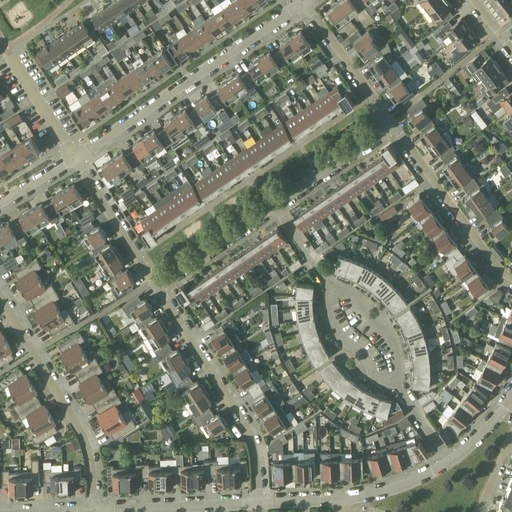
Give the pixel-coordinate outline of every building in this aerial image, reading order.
[(129,12),(120,0),(114,0),(110,4),(120,18),(129,12)] [(133,0),(120,0),(129,12),(138,6),(133,0)] [(241,15),(250,9),(243,0),(233,0),(232,1),(241,15)] [(257,0),(243,0),(250,9),(259,3),(260,5),(260,4),(257,0)] [(358,11),(364,6),(358,0),(341,0),(337,3),(348,18),(358,10),(358,11)] [(419,0),(420,0),(427,10),(439,0),(419,0)] [(452,6),(446,0),(439,0),(427,10),(435,20),(435,19),(440,26),(453,15),(448,9),(452,6)] [(511,0),(505,0),(496,8),(496,9),(496,10),(500,15),(502,15),(503,17),(511,10),(511,0)] [(190,5),(187,1),(182,4),(185,9),(190,5)] [(241,15),(232,1),(223,7),(233,22),(241,15)] [(344,25),(345,23),(344,21),(348,18),(337,3),(327,11),(337,24),(334,26),(337,30),(344,25)] [(101,10),(111,25),(120,18),(110,4),(101,10)] [(223,7),(214,13),(224,28),(233,22),(223,7)] [(92,16),(102,31),(111,25),(101,10),(92,16)] [(146,19),(149,23),(158,17),(156,14),(155,13),(146,19)] [(205,19),(215,34),(224,28),(214,13),(205,19)] [(205,19),(196,26),(206,40),(215,34),(205,19)] [(443,40),(449,35),(453,40),(469,28),(461,19),(448,30),(444,25),(433,33),(437,38),(440,36),(443,40)] [(83,22),(74,28),(85,45),(94,38),(83,22)] [(187,32),(197,46),(206,40),(196,26),(187,32)] [(85,45),(74,28),(65,34),(76,51),(85,45)] [(462,48),(476,38),(469,28),(453,40),(457,46),(451,50),(454,54),(451,57),(455,62),(466,53),(462,48)] [(365,59),(369,56),(379,48),(371,38),(372,37),(368,31),(362,35),(358,30),(348,37),(352,43),(356,40),(360,45),(357,48),(365,59)] [(301,31),(285,41),(295,56),(311,45),(301,31)] [(187,32),(178,38),(189,54),(189,53),(188,52),(197,46),(187,32)] [(169,44),(179,60),(189,54),(178,38),(175,33),(170,36),(174,41),(169,44)] [(76,51),(65,34),(56,40),(67,57),(76,51)] [(403,37),(392,41),(394,47),(405,43),(403,37)] [(47,45),(46,45),(58,63),(67,57),(56,40),(47,46),(47,45)] [(277,52),(285,63),(295,56),(285,41),(280,45),(283,49),(277,52)] [(368,64),(376,74),(390,64),(390,63),(394,60),(388,42),(379,48),(369,56),(372,62),(368,64)] [(46,45),(37,52),(38,53),(33,56),(40,67),(45,63),(49,69),(58,63),(46,45)] [(173,64),(163,48),(153,55),(164,71),(173,64)] [(269,74),(285,63),(277,52),(272,56),(269,52),(259,59),(269,74)] [(108,55),(103,58),(106,63),(111,59),(108,55)] [(164,71),(153,55),(144,61),(154,75),(162,69),(163,71),(164,71)] [(474,76),(479,72),(483,77),(498,65),(495,61),(494,61),(490,56),(483,61),(482,61),(480,62),(476,56),(462,66),(469,74),(471,72),(474,76)] [(320,58),(309,65),(313,71),(314,70),(324,63),(323,63),(320,58)] [(254,85),(260,81),(259,81),(269,74),(259,59),(249,66),(251,70),(246,74),(254,85)] [(154,75),(144,61),(135,67),(145,81),(154,75)] [(324,63),(314,70),(320,77),(328,72),(326,69),(328,68),(325,63),(324,63)] [(383,85),(387,82),(391,87),(402,79),(398,73),(397,74),(390,64),(376,74),(383,85)] [(501,70),(501,69),(498,65),(483,77),(485,80),(480,84),(483,87),(481,89),(487,97),(500,87),(496,83),(498,81),(498,80),(505,75),(501,70)] [(90,67),(85,70),(88,75),(93,71),(90,67)] [(145,81),(135,67),(126,73),(136,88),(145,81)] [(65,73),(55,80),(58,85),(69,78),(65,73)] [(126,73),(117,79),(127,94),(136,88),(126,73)] [(238,73),(228,80),(238,95),(248,89),(254,85),(246,74),(241,77),(238,73)] [(117,79),(114,74),(105,80),(108,85),(118,100),(127,94),(117,79)] [(307,78),(311,83),(316,80),(312,75),(307,78)] [(411,89),(409,90),(402,79),(391,87),(387,90),(395,101),(399,98),(403,104),(415,95),(411,89)] [(222,107),(228,103),(228,102),(238,95),(228,80),(217,88),(220,91),(215,95),(222,107)] [(56,90),(61,98),(72,91),(70,87),(67,83),(56,90)] [(294,87),(297,92),(303,88),(300,83),(294,87)] [(108,85),(99,92),(109,106),(118,100),(108,85)] [(343,95),(337,87),(329,92),(339,106),(343,104),(346,109),(354,103),(346,92),(343,95)] [(497,111),(503,105),(507,110),(511,106),(511,91),(503,98),(499,93),(487,102),(491,108),(493,106),(497,111)] [(99,92),(90,98),(100,112),(109,106),(99,92)] [(329,92),(322,97),(332,111),(339,106),(329,92)] [(198,107),(193,110),(203,125),(204,124),(202,121),(206,118),(206,117),(216,110),(217,111),(222,107),(215,95),(209,99),(207,95),(195,103),(198,107)] [(276,99),(280,104),(285,101),(282,96),(276,99)] [(323,117),(332,111),(322,97),(313,103),(323,117)] [(90,98),(81,104),(92,120),(93,119),(91,118),(100,112),(90,98)] [(416,130),(420,127),(431,119),(423,108),(427,105),(423,98),(407,109),(411,116),(408,118),(416,130)] [(323,117),(313,103),(304,109),(314,123),(323,117)] [(72,110),(83,126),(92,120),(81,104),(72,110)] [(269,112),(265,107),(260,111),(263,115),(269,112)] [(15,113),(12,108),(0,114),(3,119),(15,113)] [(185,109),(175,116),(185,131),(195,125),(198,128),(203,125),(193,110),(188,113),(185,109)] [(304,109),(295,115),(305,130),(314,123),(304,109)] [(255,114),(259,119),(263,115),(260,111),(255,114)] [(19,113),(7,120),(10,125),(11,125),(12,127),(23,121),(19,113)] [(286,122),(295,136),(305,130),(295,115),(286,122)] [(175,138),(185,131),(175,116),(164,124),(167,127),(162,131),(170,143),(175,139),(175,138)] [(251,124),(248,119),(243,122),(246,127),(251,124)] [(424,132),(420,135),(427,145),(442,135),(435,125),(431,119),(420,127),(424,132)] [(238,126),(241,131),(246,127),(243,122),(238,126)] [(292,138),(282,124),(273,130),(283,144),(292,138)] [(229,128),(224,132),(227,136),(232,133),(229,128)] [(273,130),(265,136),(275,150),(283,144),(273,130)] [(157,135),(154,131),(144,138),(154,153),(164,146),(170,143),(162,131),(157,135)] [(219,135),(222,140),(227,136),(224,132),(219,135)] [(207,133),(194,142),(198,149),(211,140),(207,133)] [(435,155),(438,153),(442,158),(454,150),(449,144),(442,135),(427,145),(435,155)] [(31,136),(21,142),(30,159),(41,153),(31,136)] [(256,142),(266,156),(275,150),(265,136),(256,142)] [(136,149),(130,152),(138,164),(144,160),(144,159),(154,153),(144,138),(133,145),(136,149)] [(30,159),(21,142),(11,148),(21,165),(30,159)] [(247,148),(257,162),(266,156),(256,142),(247,148)] [(217,147),(213,143),(208,146),(212,151),(217,147)] [(381,150),(385,155),(381,158),(391,172),(399,166),(393,158),(397,156),(389,145),(381,150)] [(203,149),(207,154),(212,151),(208,146),(203,149)] [(21,165),(11,148),(1,154),(11,170),(21,165)] [(239,154),(249,168),(257,162),(247,148),(239,154)] [(446,163),(442,166),(450,176),(464,166),(464,165),(457,156),(458,156),(454,150),(442,158),(446,163)] [(0,174),(1,176),(11,170),(1,154),(0,152),(0,174)] [(122,152),(117,156),(127,171),(132,167),(132,168),(138,164),(130,152),(125,156),(122,152)] [(196,154),(191,158),(194,163),(199,159),(196,154)] [(230,160),(240,174),(249,168),(239,154),(230,160)] [(112,181),(122,174),(111,158),(110,158),(106,161),(106,163),(106,164),(102,166),(112,181)] [(186,161),(189,166),(194,163),(191,158),(186,161)] [(372,164),(381,178),(391,172),(381,158),(372,164)] [(230,160),(222,166),(231,180),(240,174),(230,160)] [(457,186),(461,184),(465,189),(476,181),(472,175),(475,174),(475,169),(470,161),(464,165),(464,166),(450,176),(457,186)] [(363,170),(373,184),(381,178),(372,164),(363,170)] [(213,171),(223,186),(231,180),(222,166),(213,171)] [(178,174),(175,169),(170,172),(173,177),(178,174)] [(363,170),(354,176),(364,190),(373,184),(363,170)] [(204,177),(214,192),(223,186),(213,171),(204,177)] [(165,175),(168,180),(173,177),(170,172),(165,175)] [(147,175),(137,182),(140,188),(150,181),(147,175)] [(346,182),(356,196),(364,190),(354,176),(346,182)] [(195,184),(205,198),(214,192),(204,177),(195,184)] [(406,193),(419,184),(415,178),(402,187),(406,193)] [(193,206),(202,200),(192,186),(188,180),(179,186),(183,192),(193,206)] [(161,186),(158,181),(153,184),(156,189),(161,186)] [(480,186),(476,181),(465,189),(469,194),(465,197),(472,207),(487,197),(491,194),(484,183),(480,186)] [(346,182),(337,187),(347,202),(356,196),(346,182)] [(74,184),(63,191),(72,206),(83,200),(74,184)] [(147,187),(151,192),(156,189),(153,184),(147,187)] [(124,199),(133,193),(135,192),(132,188),(131,187),(121,194),(124,199)] [(338,208),(347,202),(337,187),(329,193),(338,208)] [(147,195),(144,190),(139,193),(142,198),(147,195)] [(62,212),(72,206),(63,191),(52,197),(54,201),(49,204),(58,219),(57,218),(63,214),(62,212)] [(399,191),(393,195),(396,200),(402,196),(399,191)] [(183,192),(175,197),(184,212),(193,206),(183,192)] [(137,199),(133,193),(124,199),(123,200),(126,206),(137,199)] [(338,208),(329,193),(320,199),(330,213),(338,208)] [(408,203),(414,212),(428,201),(425,197),(423,199),(419,194),(408,203)] [(176,217),(184,212),(175,197),(166,203),(176,217)] [(494,207),(487,197),(472,207),(480,218),(483,215),(487,220),(499,212),(494,206),(494,207)] [(320,199),(312,205),(321,219),(330,213),(320,199)] [(414,212),(421,220),(432,211),(429,207),(431,205),(428,201),(414,212)] [(176,217),(166,203),(158,209),(167,223),(176,217)] [(381,203),(376,207),(379,212),(385,208),(381,203)] [(41,204),(30,210),(39,225),(50,219),(52,223),(58,219),(49,204),(43,207),(41,204)] [(303,211),(313,225),(321,219),(312,205),(303,211)] [(394,205),(380,215),(384,221),(398,211),(394,205)] [(167,223),(158,209),(148,215),(158,230),(167,223)] [(19,216),(22,220),(16,224),(23,236),(29,232),(39,225),(30,210),(19,216)] [(294,217),(304,231),(313,225),(303,211),(294,217)] [(438,214),(435,215),(432,211),(421,220),(427,228),(441,217),(438,214)] [(502,218),(503,218),(499,212),(487,220),(491,225),(487,228),(496,240),(510,229),(502,218)] [(80,219),(84,225),(94,219),(91,213),(80,219)] [(158,237),(154,232),(158,230),(148,215),(140,221),(146,229),(142,231),(150,242),(158,237)] [(364,215),(358,219),(362,223),(367,220),(364,215)] [(427,228),(433,236),(445,228),(441,223),(444,221),(441,217),(427,228)] [(11,227),(8,223),(0,228),(0,233),(7,245),(17,239),(23,236),(16,224),(11,227)] [(79,231),(82,237),(84,236),(91,247),(90,247),(91,248),(102,240),(106,238),(99,226),(95,228),(91,223),(79,231)] [(60,236),(66,233),(62,226),(56,229),(60,236)] [(350,232),(347,227),(341,230),(345,235),(350,232)] [(287,242),(277,228),(269,234),(278,248),(287,242)] [(445,228),(433,236),(439,245),(453,234),(450,230),(448,232),(445,228)] [(337,234),(340,238),(345,235),(341,230),(337,234)] [(374,239),(380,241),(382,236),(377,233),(374,239)] [(269,234),(260,240),(270,254),(278,248),(269,234)] [(453,234),(439,245),(449,258),(460,250),(456,245),(457,244),(454,240),(456,238),(453,234)] [(331,244),(336,241),(333,236),(328,239),(331,244)] [(106,245),(102,240),(91,248),(94,253),(95,253),(101,263),(117,253),(110,243),(106,245)] [(270,254),(260,240),(251,246),(261,260),(270,254)] [(329,246),(326,241),(321,244),(324,249),(329,246)] [(392,249),(397,253),(401,248),(396,244),(392,249)] [(261,260),(251,246),(243,252),(253,266),(261,260)] [(337,253),(333,247),(323,254),(327,260),(337,253)] [(402,256),(405,252),(401,248),(397,253),(402,256)] [(445,261),(455,274),(459,271),(460,271),(474,261),(471,257),(468,259),(465,254),(463,255),(460,250),(449,258),(445,261)] [(253,266),(243,252),(234,258),(244,272),(253,266)] [(123,264),(117,253),(101,263),(104,267),(102,268),(102,270),(106,275),(107,274),(111,279),(123,272),(119,267),(123,264)] [(389,258),(394,262),(397,257),(393,253),(389,258)] [(339,276),(344,278),(351,259),(339,255),(335,272),(340,273),(339,276)] [(3,263),(7,270),(10,268),(18,264),(14,256),(3,263)] [(399,265),(402,261),(397,257),(394,262),(399,265)] [(409,262),(413,266),(417,261),(413,257),(409,262)] [(234,258),(226,263),(235,278),(244,272),(234,258)] [(302,264),(299,259),(288,266),(292,271),(302,264)] [(349,279),(350,276),(354,279),(362,263),(351,259),(344,278),(349,279)] [(17,280),(22,290),(41,279),(35,270),(41,267),(37,260),(15,273),(19,279),(17,280)] [(474,261),(460,271),(466,280),(478,271),(474,267),(477,265),(474,261)] [(235,278),(226,263),(217,269),(227,284),(235,278)] [(358,284),(362,286),(373,269),(362,263),(354,279),(359,281),(358,284)] [(290,273),(286,268),(281,271),(284,276),(290,273)] [(127,269),(123,272),(111,279),(111,280),(112,280),(115,284),(111,287),(111,289),(114,293),(118,300),(134,289),(130,284),(134,281),(127,269)] [(227,284),(217,269),(208,275),(218,289),(227,284)] [(366,289),(368,286),(372,290),(383,276),(373,269),(362,286),(366,289)] [(478,271),(466,280),(472,288),(486,277),(483,273),(481,275),(478,271)] [(410,276),(414,281),(419,277),(415,272),(410,276)] [(277,274),(273,277),(276,282),(281,279),(277,274)] [(423,277),(430,287),(435,284),(428,274),(423,277)] [(218,289),(208,275),(200,281),(210,295),(218,289)] [(374,295),(378,299),(392,284),(383,276),(372,290),(376,293),(374,295)] [(267,281),(271,286),(276,282),(273,277),(267,281)] [(418,285),(423,282),(419,277),(414,281),(418,285)] [(487,283),(489,281),(486,277),(472,288),(479,296),(490,288),(487,283)] [(28,299),(30,298),(34,304),(55,291),(51,284),(46,288),(41,279),(22,290),(28,299)] [(210,295),(200,281),(190,287),(200,302),(210,295)] [(283,281),(278,284),(282,289),(287,286),(283,281)] [(313,286),(297,284),(296,296),(316,297),(316,292),(313,292),(313,286)] [(384,300),(387,304),(400,293),(392,284),(378,299),(381,302),(384,300)] [(187,299),(192,307),(200,302),(190,287),(187,290),(184,285),(176,291),(183,302),(187,299)] [(260,286),(255,289),(259,294),(264,291),(260,286)] [(442,293),(438,288),(433,292),(437,296),(442,293)] [(250,292),(253,297),(259,294),(255,289),(250,292)] [(484,299),(488,304),(493,300),(498,302),(503,292),(497,289),(489,295),(489,296),(484,299)] [(59,298),(55,291),(34,304),(37,310),(35,311),(41,321),(59,310),(54,301),(59,298)] [(391,314),(408,303),(400,293),(387,304),(391,308),(388,310),(391,314)] [(129,317),(131,317),(134,315),(138,320),(137,320),(137,321),(149,313),(153,311),(145,299),(142,301),(138,296),(122,306),(126,312),(129,317)] [(316,297),(296,296),(296,308),(313,307),(313,302),(316,302),(316,297)] [(233,304),(236,309),(242,305),(238,300),(233,304)] [(430,303),(433,308),(438,305),(435,300),(430,303)] [(441,303),(443,309),(449,306),(446,301),(441,303)] [(435,313),(441,310),(438,305),(433,308),(435,313)] [(396,322),(399,320),(401,325),(416,317),(410,306),(393,318),(396,322)] [(446,314),(452,311),(449,306),(443,309),(446,314)] [(475,306),(470,310),(474,315),(478,311),(475,306)] [(316,312),(313,312),(313,307),(296,308),(297,320),(317,317),(316,312)] [(60,311),(59,310),(41,321),(46,330),(49,329),(52,335),(74,322),(66,308),(60,311)] [(465,313),(469,318),(474,315),(470,310),(465,313)] [(215,316),(219,321),(225,317),(221,312),(215,316)] [(153,319),(149,313),(137,321),(141,327),(142,327),(148,337),(163,327),(157,316),(153,319)] [(205,331),(215,324),(212,318),(209,314),(202,318),(205,323),(201,326),(205,331)] [(315,322),(318,322),(317,317),(297,320),(300,332),(317,328),(315,322)] [(404,330),(401,331),(403,336),(422,328),(416,317),(401,325),(404,330)] [(511,320),(507,318),(503,327),(511,331),(511,320)] [(212,342),(214,346),(234,333),(226,320),(221,324),(223,328),(211,335),(214,340),(212,342)] [(170,338),(163,327),(148,337),(155,347),(154,347),(158,353),(170,346),(166,340),(170,338)] [(511,331),(503,327),(499,337),(511,343),(511,331)] [(321,331),(318,333),(317,328),(300,332),(304,344),(323,336),(321,331)] [(405,340),(408,339),(409,344),(426,339),(422,328),(403,336),(405,340)] [(81,333),(59,346),(62,352),(60,353),(66,363),(84,352),(79,343),(85,340),(81,333)] [(223,353),(235,345),(240,342),(235,333),(234,333),(214,346),(217,350),(220,349),(223,353)] [(304,344),(309,355),(324,347),(322,342),(325,341),(323,336),(304,344)] [(411,349),(408,350),(409,355),(428,351),(426,339),(409,344),(411,349)] [(0,366),(14,358),(10,352),(12,350),(7,341),(0,344),(0,366)] [(491,352),(509,361),(511,357),(509,355),(511,350),(496,342),(494,346),(487,343),(484,348),(491,352)] [(223,359),(226,364),(240,354),(235,345),(223,353),(226,358),(223,359)] [(158,353),(162,359),(169,369),(184,359),(177,349),(173,351),(170,346),(158,353)] [(327,351),(324,347),(309,355),(316,365),(333,354),(330,350),(327,351)] [(409,360),(413,359),(413,365),(430,363),(428,351),(409,355),(409,360)] [(89,361),(84,352),(66,363),(72,372),(74,371),(77,377),(99,364),(95,357),(89,361)] [(504,364),(507,365),(509,361),(491,352),(487,361),(502,369),(504,364)] [(231,366),(234,371),(246,363),(240,354),(226,364),(228,368),(231,366)] [(335,357),(318,369),(326,379),(339,368),(335,364),(338,362),(335,357)] [(284,361),(287,367),(293,364),(290,358),(284,361)] [(175,379),(179,385),(190,378),(187,372),(191,370),(184,359),(169,369),(175,379)] [(502,375),(499,374),(502,369),(487,361),(482,370),(500,380),(502,375)] [(237,381),(252,372),(246,363),(234,371),(237,375),(234,377),(237,381)] [(413,370),(410,370),(410,375),(430,376),(430,363),(413,365),(413,370)] [(81,383),(79,384),(84,394),(103,383),(97,374),(103,371),(99,364),(77,377),(81,383)] [(290,372),(296,369),(293,364),(287,367),(290,372)] [(339,368),(326,379),(334,388),(348,373),(344,370),(342,372),(339,368)] [(0,380),(0,384),(3,389),(8,385),(14,394),(32,383),(26,374),(24,375),(20,369),(0,380)] [(495,383),(497,384),(500,380),(482,370),(477,380),(492,388),(495,383)] [(247,388),(250,393),(261,386),(252,372),(237,381),(239,385),(242,384),(245,389),(247,388)] [(352,376),(348,373),(334,388),(343,395),(354,382),(349,379),(352,376)] [(412,386),(429,388),(430,376),(410,375),(410,380),(413,380),(412,386)] [(456,376),(452,381),(456,385),(460,380),(456,376)] [(183,391),(189,401),(205,392),(198,381),(194,384),(190,378),(179,385),(183,392),(183,391)] [(448,385),(452,389),(456,385),(452,381),(448,385)] [(354,382),(343,395),(353,402),(364,385),(360,383),(358,385),(354,382)] [(19,403),(13,406),(17,413),(39,400),(35,394),(38,393),(32,383),(14,394),(19,403)] [(84,394),(90,403),(92,402),(96,408),(118,395),(114,388),(108,392),(103,383),(84,394)] [(255,404),(252,405),(255,409),(270,400),(274,397),(266,383),(261,386),(250,393),(253,398),(252,399),(255,404)] [(297,389),(294,384),(289,387),(292,392),(297,389)] [(368,388),(364,385),(353,402),(364,408),(371,393),(366,391),(368,388)] [(474,385),(467,393),(483,406),(486,402),(483,400),(487,395),(474,385)] [(307,386),(303,390),(307,394),(311,391),(307,386)] [(447,394),(443,390),(439,394),(443,398),(447,394)] [(311,399),(315,395),(311,391),(307,394),(311,399)] [(196,411),(191,415),(195,421),(211,410),(208,405),(211,402),(205,392),(189,401),(196,411)] [(371,393),(364,408),(375,413),(382,394),(377,392),(376,395),(371,393)] [(421,405),(431,398),(432,396),(427,392),(417,399),(421,405)] [(467,393),(461,401),(474,412),(477,407),(480,410),(483,406),(467,393)] [(387,396),(382,394),(375,413),(387,417),(391,400),(386,399),(387,396)] [(435,399),(439,403),(443,398),(439,394),(435,399)] [(121,402),(118,395),(96,408),(99,414),(97,415),(103,425),(121,414),(116,405),(121,402)] [(298,399),(302,404),(306,400),(303,395),(298,399)] [(257,414),(260,412),(263,417),(280,406),(274,397),(270,400),(255,409),(257,414)] [(17,413),(21,420),(27,416),(32,425),(50,414),(45,405),(43,406),(39,400),(17,413)] [(306,408),(310,404),(306,400),(302,404),(306,408)] [(437,406),(433,400),(423,407),(426,413),(437,406)] [(473,418),(470,416),(474,412),(461,401),(454,409),(470,422),(473,418)] [(280,406),(263,417),(266,421),(263,423),(266,427),(286,414),(280,406)] [(328,406),(324,411),(328,415),(332,410),(328,406)] [(464,424),(466,426),(470,422),(454,409),(448,417),(461,428),(464,424)] [(226,425),(218,413),(215,416),(211,410),(195,421),(199,427),(200,426),(207,437),(211,434),(211,435),(226,425)] [(337,414),(332,410),(328,415),(333,419),(337,414)] [(36,444),(58,431),(54,425),(56,424),(50,414),(32,425),(37,434),(32,437),(36,444)] [(126,423),(121,414),(103,425),(108,434),(111,433),(114,439),(136,426),(132,419),(126,423)] [(286,414),(266,427),(269,431),(271,429),(274,434),(286,427),(288,429),(293,426),(286,414)] [(411,423),(408,417),(397,424),(401,430),(411,423)] [(455,434),(461,428),(448,417),(442,424),(443,424),(439,427),(447,439),(455,434)] [(328,419),(325,424),(329,427),(333,423),(328,419)] [(353,430),(356,425),(350,422),(348,428),(353,430)] [(308,428),(305,423),(300,426),(303,431),(308,428)] [(338,426),(333,423),(329,427),(334,431),(338,426)] [(359,433),(362,427),(356,425),(353,430),(359,433)] [(294,429),(298,434),(303,431),(300,426),(294,429)] [(348,431),(345,437),(351,439),(354,434),(348,431)] [(140,432),(127,432),(128,440),(140,440),(140,432)] [(356,442),(359,436),(354,434),(351,439),(356,442)] [(269,452),(283,450),(283,444),(288,441),(285,436),(268,446),(269,452)] [(67,444),(71,452),(81,446),(77,438),(67,444)] [(420,440),(416,443),(415,442),(414,438),(406,440),(408,445),(407,445),(413,460),(421,458),(420,457),(427,452),(420,440)] [(408,465),(407,462),(413,460),(407,445),(398,448),(404,467),(408,465)] [(398,465),(399,468),(404,467),(398,448),(388,451),(393,467),(398,465)] [(388,451),(378,454),(384,473),(389,471),(388,468),(393,467),(388,451)] [(300,478),(300,481),(305,481),(304,461),(304,452),(293,452),(293,453),(295,478),(300,478)] [(289,482),(289,478),(295,478),(293,453),(293,461),(283,462),(284,482),(289,482)] [(327,477),(327,480),(332,480),(331,460),(331,453),(320,453),(320,460),(321,477),(327,477)] [(347,476),(348,479),(352,479),(352,459),(351,453),(341,453),(341,459),(342,476),(347,476)] [(378,471),(379,475),(384,473),(378,454),(368,457),(373,473),(378,471)] [(187,487),(187,485),(194,485),(193,464),(181,465),(181,455),(176,455),(177,465),(177,476),(181,476),(182,487),(187,487)] [(362,458),(352,459),(352,479),(357,479),(357,475),(363,475),(362,458)] [(240,459),(240,462),(229,463),(230,483),(236,483),(236,484),(241,484),(241,473),(248,472),(247,459),(240,459)] [(337,479),(337,476),(342,476),(341,459),(331,460),(332,480),(337,479)] [(32,472),(20,472),(21,493),(28,493),(28,494),(33,494),(33,482),(39,482),(39,469),(39,460),(31,460),(32,472)] [(223,485),(223,484),(230,483),(229,463),(217,463),(217,460),(211,461),(211,474),(217,474),(218,485),(223,485)] [(316,477),(315,460),(304,461),(305,481),(310,481),(310,477),(316,477)] [(205,486),(205,474),(211,474),(211,461),(204,461),(204,464),(193,464),(194,485),(200,485),(200,486),(205,486)] [(279,479),(279,482),(284,482),(283,462),(273,462),(273,479),(279,479)] [(135,467),(124,468),(125,488),(132,488),(132,489),(137,489),(137,478),(143,477),(142,464),(135,464),(135,467)] [(149,464),(142,464),(143,477),(149,477),(149,488),(155,488),(155,487),(161,486),(160,466),(149,466),(149,464)] [(119,490),(119,488),(125,488),(124,468),(113,468),(113,465),(106,465),(106,479),(113,479),(114,490),(119,490)] [(177,465),(160,466),(161,486),(168,486),(168,487),(173,487),(173,476),(177,476),(177,465)] [(74,470),(62,470),(63,491),(70,491),(70,492),(75,492),(75,480),(81,480),(81,467),(73,467),(74,470)] [(57,491),(63,491),(62,470),(51,471),(51,468),(44,468),(44,482),(51,482),(52,493),(57,492),(57,491)] [(15,494),(15,493),(21,493),(20,472),(9,473),(9,470),(2,470),(3,484),(9,483),(10,495),(15,494)] [(502,499),(499,505),(511,510),(511,494),(507,492),(504,500),(502,499)]
